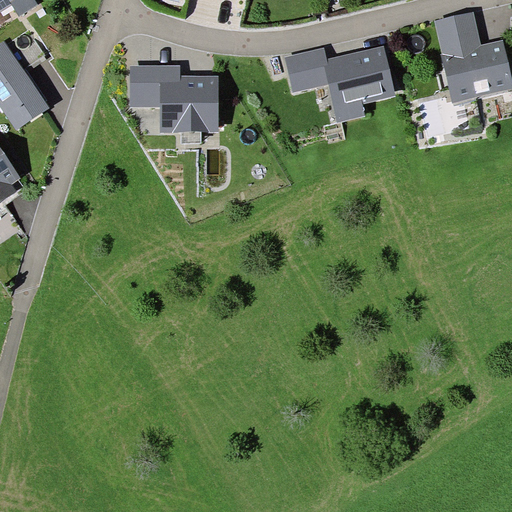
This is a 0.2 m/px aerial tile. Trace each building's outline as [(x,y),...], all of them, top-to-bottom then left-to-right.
[(0,0),(0,31),(37,11),(30,0),(0,0)] [(472,13),(439,20),(456,97),(511,84),(511,83),(502,41),(480,46),(472,13)] [(44,106),(4,43),(0,45),(0,95),(18,123),(44,106)] [(323,48),(288,57),(296,87),(332,78),(339,105),(394,91),(384,46),(326,60),(323,48)] [(179,65),(132,65),(132,102),(162,102),(163,128),(218,127),(218,75),(179,75),(179,65)] [(0,212),(29,194),(0,150),(0,212)]
